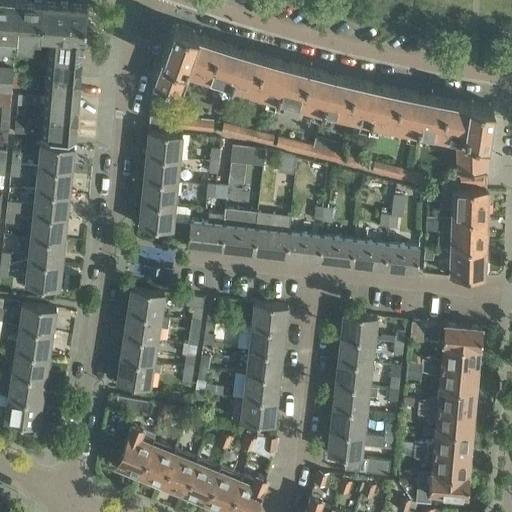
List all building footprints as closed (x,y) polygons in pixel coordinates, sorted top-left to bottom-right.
[(0,0),(0,84),(11,85),(12,72),(13,62),(15,40),(18,0),(0,0)] [(18,0),(15,40),(31,42),(33,33),(39,33),(41,0),(18,0)] [(46,0),(41,0),(39,33),(49,34),(83,37),(86,3),(46,0)] [(162,59),(152,86),(157,88),(157,89),(174,95),(174,94),(181,96),(184,88),(189,72),(191,69),(184,67),(196,32),(197,31),(174,22),(161,58),(162,59)] [(196,32),(184,67),(191,69),(189,72),(195,74),(208,79),(218,82),(217,87),(226,90),(240,47),(199,33),(196,32)] [(49,34),(47,53),(81,56),(83,37),(49,34)] [(240,47),(226,90),(236,93),(238,88),(265,96),(264,101),(273,103),(285,60),(276,57),(244,48),(240,47)] [(47,53),(46,73),(78,75),(80,76),(80,69),(81,56),(47,53)] [(285,60),(273,103),(282,106),(284,101),(299,105),(312,108),(310,113),(321,116),(332,72),(309,66),(290,61),(285,60)] [(13,62),(12,72),(20,72),(21,63),(13,62)] [(12,72),(11,85),(18,86),(20,86),(21,72),(20,72),(12,72)] [(332,72),(321,116),(329,118),(330,113),(344,116),(359,120),(357,125),(367,127),(377,83),(353,77),(335,73),(332,72)] [(46,73),(44,93),(78,96),(79,87),(79,85),(80,76),(78,75),(46,73)] [(377,83),(367,127),(376,129),(377,124),(406,130),(404,135),(414,137),(423,93),(386,85),(381,84),(377,83)] [(18,93),(17,103),(25,104),(26,93),(18,93)] [(44,93),(43,112),(74,115),(76,115),(77,108),(78,97),(78,96),(44,93)] [(423,93),(414,137),(424,139),(425,134),(456,139),(461,141),(469,101),(432,94),(427,93),(423,93)] [(469,99),(469,101),(461,141),(456,139),(458,186),(486,187),(485,140),(487,140),(493,103),(469,99)] [(2,104),(1,116),(10,116),(11,104),(2,104)] [(43,112),(41,134),(75,137),(76,124),(76,115),(74,115),(43,112)] [(149,113),(148,122),(212,129),(213,120),(213,117),(201,116),(200,118),(149,113)] [(1,116),(1,117),(0,128),(9,128),(10,116),(1,116)] [(15,119),(14,132),(24,133),(25,120),(16,119),(15,119)] [(221,129),(271,142),(274,133),(223,120),(221,129)] [(182,132),(148,128),(145,152),(179,156),(182,132)] [(275,143),(313,153),(316,144),(278,134),(275,143)] [(72,167),(74,143),(40,139),(38,163),(72,167)] [(265,148),(232,144),(230,160),(259,163),(263,164),(265,148)] [(317,154),(368,167),(370,158),(319,145),(317,154)] [(218,160),(220,148),(211,147),(209,159),(218,160)] [(11,160),(20,161),(21,150),(13,149),(11,160)] [(177,179),(179,156),(145,152),(143,176),(177,179)] [(293,171),(295,155),(281,152),(279,169),(293,171)] [(218,160),(209,159),(208,171),(217,171),(218,160)] [(372,168),(421,181),(423,172),(374,159),(372,168)] [(11,160),(10,172),(19,173),(20,161),(11,160)] [(69,191),(72,167),(38,163),(35,187),(69,191)] [(177,179),(143,176),(141,199),(175,203),(177,179)] [(207,182),(206,194),(215,195),(216,183),(207,182)] [(218,182),(216,183),(215,195),(226,196),(227,183),(218,182)] [(427,185),(427,198),(436,198),(436,185),(427,185)] [(453,186),(452,215),(486,216),(486,213),(488,212),(489,203),(486,202),(487,187),(486,187),(458,186),(453,186)] [(7,199),(6,209),(15,210),(32,212),(66,216),(69,191),(35,187),(34,202),(16,200),(7,199)] [(390,214),(396,215),(403,215),(405,195),(393,193),(390,214)] [(141,199),(138,223),(172,227),(173,220),(188,222),(190,204),(175,203),(141,199)] [(315,215),(322,216),(331,217),(332,204),(317,202),(315,215)] [(220,246),(252,250),(257,209),(225,205),(224,212),(220,246)] [(6,209),(5,221),(14,222),(15,210),(6,209)] [(257,209),(252,250),(285,254),(288,229),(290,213),(257,209)] [(189,217),(187,242),(220,246),(224,212),(208,210),(207,219),(189,217)] [(32,212),(30,234),(64,238),(66,216),(32,212)] [(382,213),(380,225),(395,226),(396,215),(390,214),(382,213)] [(487,240),(488,231),(485,231),(486,216),(452,215),(436,214),(436,216),(426,215),(426,227),(438,227),(438,244),(451,244),(451,245),(485,246),(485,241),(487,240)] [(170,240),(179,241),(180,228),(172,227),(170,240)] [(320,233),(288,229),(285,254),(317,257),(320,233)] [(353,236),(320,233),(317,257),(350,261),(353,236)] [(30,234),(27,258),(61,262),(64,238),(30,234)] [(350,261),(383,265),(386,240),(353,236),(350,261)] [(419,244),(386,240),(383,265),(416,269),(419,244)] [(425,243),(423,256),(432,257),(434,244),(425,243)] [(450,274),(484,275),(484,270),(485,270),(486,259),(484,259),(485,246),(451,245),(450,274)] [(2,250),(0,263),(9,263),(10,251),(2,250)] [(27,258),(25,282),(59,286),(61,262),(27,258)] [(0,263),(0,265),(0,274),(8,276),(9,263),(0,263)] [(131,285),(127,309),(160,314),(164,290),(131,285)] [(287,303),(254,299),(251,323),(285,327),(287,303)] [(52,330),(56,306),(23,300),(19,324),(52,330)] [(200,318),(202,306),(194,305),(192,317),(200,318)] [(206,319),(215,320),(217,308),(208,307),(206,319)] [(168,315),(160,314),(127,309),(123,332),(157,337),(159,322),(168,322),(168,315)] [(343,309),(340,333),(374,337),(377,313),(343,309)] [(188,340),(188,342),(197,343),(199,330),(200,318),(192,317),(190,328),(188,340)] [(412,317),(409,338),(422,340),(423,332),(425,319),(412,317)] [(213,332),(215,320),(206,319),(204,331),(213,332)] [(439,334),(438,342),(442,342),(479,346),(480,346),(482,325),(439,321),(438,334),(439,334)] [(282,350),(285,327),(251,323),(248,346),(282,350)] [(5,346),(15,347),(49,353),(52,330),(19,324),(17,338),(7,336),(5,346)] [(403,341),(405,329),(396,328),(395,340),(403,341)] [(123,332),(120,355),(153,361),(161,362),(167,363),(169,352),(155,350),(157,337),(123,332)] [(371,361),(374,337),(340,333),(337,357),(371,361)] [(403,341),(395,340),(393,352),(402,353),(403,341)] [(183,341),(181,352),(186,352),(184,363),(193,365),(195,353),(197,343),(188,342),(183,341)] [(477,367),(479,346),(442,342),(441,353),(422,355),(421,362),(477,367)] [(279,374),(282,350),(248,346),(245,370),(279,374)] [(49,353),(15,347),(11,371),(45,376),(49,353)] [(201,354),(199,365),(208,367),(209,355),(201,354)] [(161,362),(153,361),(120,355),(116,379),(150,384),(152,369),(160,370),(161,362)] [(337,357),(335,380),(368,384),(371,361),(337,357)] [(439,374),(438,385),(475,388),(477,367),(421,362),(410,361),(410,366),(439,374)] [(191,376),(193,365),(184,363),(183,375),(191,376)] [(389,387),(398,388),(400,365),(392,364),(390,375),(389,387)] [(206,379),(208,367),(199,365),(197,377),(206,379)] [(279,374),(245,370),(243,393),(277,397),(279,374)] [(41,400),(45,376),(11,371),(8,394),(41,400)] [(335,380),(332,404),(366,408),(367,394),(376,395),(377,385),(368,384),(335,380)] [(418,397),(417,404),(473,410),(475,388),(438,385),(437,396),(418,397)] [(398,388),(389,387),(388,399),(396,400),(398,388)] [(204,390),(195,388),(194,400),(202,401),(204,390)] [(4,418),(37,423),(41,400),(8,394),(0,391),(0,402),(6,403),(4,418)] [(149,413),(152,399),(117,393),(114,406),(149,413)] [(274,421),(277,397),(243,393),(240,418),(274,421)] [(403,403),(414,404),(414,396),(404,395),(403,403)] [(161,401),(158,414),(168,415),(170,403),(161,401)] [(363,431),(363,430),(366,408),(332,404),(329,427),(363,431)] [(435,416),(434,428),(471,431),(473,410),(417,404),(417,412),(435,416)] [(188,412),(183,423),(192,427),(197,415),(188,412)] [(132,421),(116,461),(126,466),(127,469),(134,472),(137,470),(138,471),(153,436),(155,430),(132,421)] [(385,422),(384,433),(392,435),(394,422),(385,422)] [(392,435),(384,433),(363,430),(363,431),(329,427),(326,451),(360,455),(362,441),(383,443),(382,445),(391,446),(392,435)] [(398,439),(397,446),(413,447),(469,452),(471,431),(434,428),(433,439),(414,440),(398,439)] [(227,444),(232,432),(223,429),(218,441),(227,444)] [(256,436),(247,432),(242,444),(251,447),(256,436)] [(276,435),(266,434),(264,447),(275,448),(276,435)] [(175,445),(153,436),(138,471),(149,475),(149,478),(156,480),(159,479),(161,480),(175,445)] [(175,445),(161,480),(171,484),(171,487),(178,490),(181,488),(183,489),(197,454),(175,445)] [(432,459),(431,469),(467,473),(469,452),(413,447),(413,454),(432,459)] [(219,463),(197,454),(183,489),(185,490),(186,493),(192,495),(195,494),(205,498),(219,463)] [(388,471),(390,457),(366,454),(365,469),(388,471)] [(242,472),(219,463),(205,498),(207,499),(208,502),(215,504),(217,503),(227,507),(242,472)] [(318,468),(315,480),(324,483),(328,471),(318,468)] [(431,469),(419,468),(416,499),(428,501),(429,495),(442,496),(442,492),(466,494),(468,473),(467,473),(431,469)] [(242,472),(227,507),(229,508),(230,511),(233,511),(239,511),(240,511),(251,511),(266,476),(256,472),(253,477),(242,472)] [(342,476),(338,488),(347,491),(351,479),(342,476)] [(366,479),(362,491),(371,494),(375,482),(366,479)] [(329,511),(332,505),(320,501),(321,496),(311,492),(304,511),(329,511)] [(406,510),(410,497),(401,494),(397,507),(406,510)]
